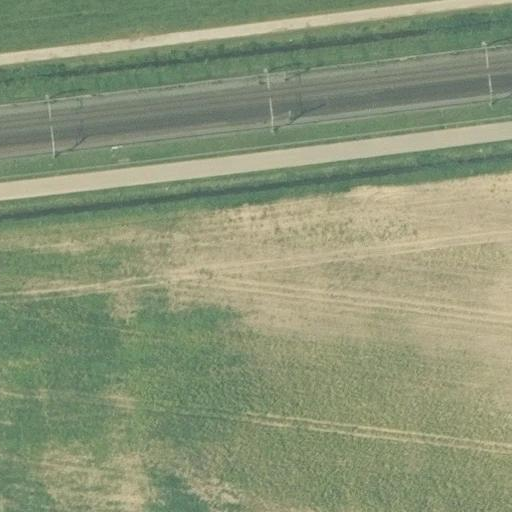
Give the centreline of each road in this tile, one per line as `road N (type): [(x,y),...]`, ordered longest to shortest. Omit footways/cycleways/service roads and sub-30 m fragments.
road 1 (motorway): [(511,357),(0,461)]
road 2 (unclassified): [(0,193),(511,131)]
road 3 (motorway): [(19,511),(511,411)]
